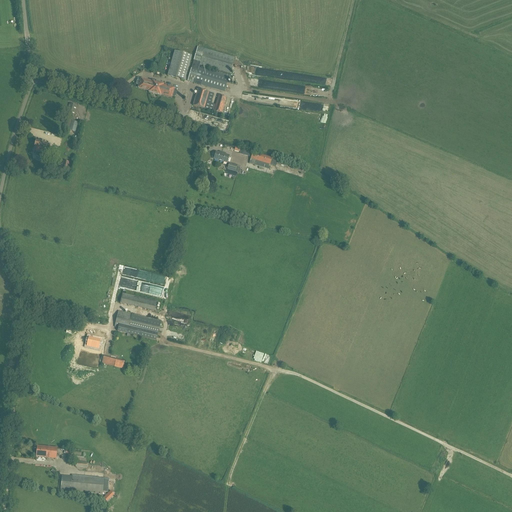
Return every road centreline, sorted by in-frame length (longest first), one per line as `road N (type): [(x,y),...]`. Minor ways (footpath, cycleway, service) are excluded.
road 1 (unclassified): [(3,511),(24,301),(0,234)]
road 2 (unclassified): [(0,195),(31,75),(22,0)]
